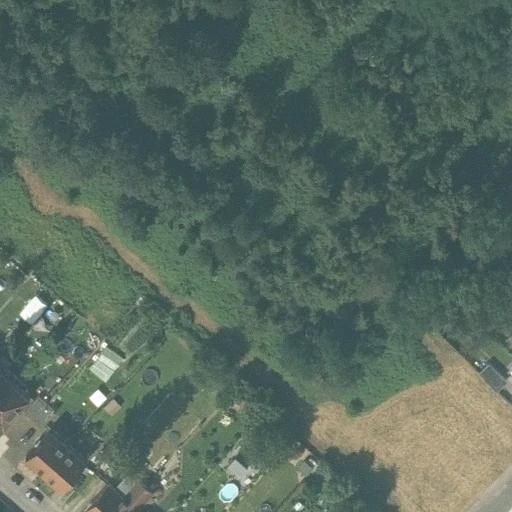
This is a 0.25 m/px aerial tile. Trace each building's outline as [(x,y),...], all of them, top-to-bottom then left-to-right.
[(478,376),(495,393),(505,383),(488,366),(478,376)] [(0,370),(0,394),(12,381),(0,370)] [(113,379),(104,371),(98,378),(107,386),(113,379)] [(12,381),(0,394),(0,421),(4,425),(29,397),(12,381)] [(38,396),(24,413),(33,421),(47,404),(38,396)] [(47,404),(33,421),(42,429),(56,412),(47,404)] [(50,428),(25,457),(43,473),(68,444),(50,428)] [(68,444),(43,473),(60,488),(86,460),(68,444)] [(117,454),(108,446),(99,455),(108,463),(117,454)] [(95,457),(87,466),(94,472),(102,463),(95,457)] [(111,472),(103,465),(96,474),(104,481),(111,472)] [(107,484),(91,503),(84,510),(86,511),(122,511),(145,486),(138,479),(122,497),(107,484)] [(145,486),(122,511),(138,511),(137,511),(153,492),(145,486)]
